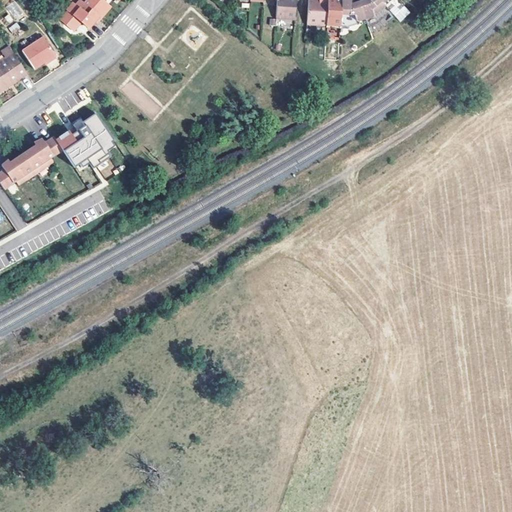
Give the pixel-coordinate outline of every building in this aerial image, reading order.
[(101,20),(112,8),(103,0),(88,0),(81,9),(76,4),(70,12),(90,29),(100,18),(101,20)] [(276,0),(276,19),(294,20),(295,0),(276,0)] [(319,0),(319,1),(309,1),(307,25),(327,26),(328,3),(328,0),(319,0)] [(334,0),(335,3),(328,3),(327,26),(340,26),(341,16),(342,0),(334,0)] [(351,0),(345,0),(342,0),(341,16),(353,16),(356,22),(365,19),(360,4),(351,6),(351,0)] [(383,4),(381,2),(379,0),(367,0),(369,1),(360,4),(365,19),(373,16),(385,6),(383,4)] [(373,16),(365,19),(367,27),(377,24),(390,12),(385,6),(373,16)] [(390,12),(399,23),(410,13),(405,8),(400,12),(395,7),(390,12)] [(357,25),(356,22),(353,16),(341,16),(340,26),(340,33),(357,25)] [(56,57),(44,39),(24,52),(36,70),(56,57)] [(20,81),(28,76),(10,49),(3,54),(7,60),(0,64),(0,89),(18,78),(20,81)] [(69,130),(55,139),(62,149),(74,167),(79,164),(90,157),(96,166),(111,156),(107,150),(105,147),(112,142),(114,141),(95,112),(83,121),(80,117),(71,123),(76,131),(71,134),(69,130)] [(0,172),(0,179),(5,188),(18,178),(21,183),(51,161),(49,158),(62,149),(55,139),(54,137),(49,141),(47,142),(44,137),(37,142),(38,145),(36,146),(14,161),(12,163),(10,160),(4,164),(6,168),(4,170),(0,172)] [(90,157),(79,164),(82,167),(88,163),(92,169),(96,166),(90,157)]
